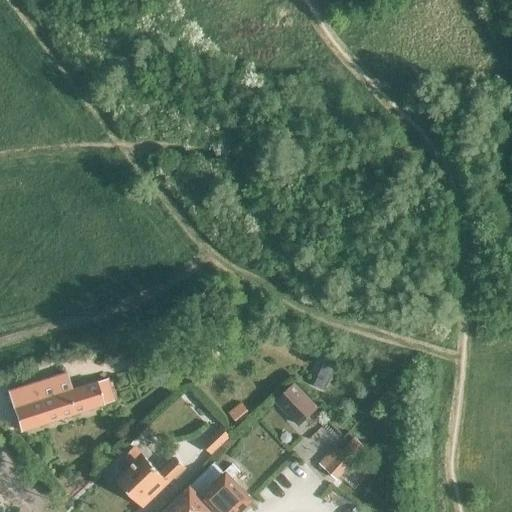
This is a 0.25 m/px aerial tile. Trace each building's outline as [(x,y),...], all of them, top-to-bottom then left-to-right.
[(65,373),(7,392),(12,408),(19,430),(113,401),(106,379),(71,390),(65,373)] [(293,384),(275,401),(298,425),(316,408),(293,384)] [(230,436),(221,427),(200,446),(209,456),(230,436)] [(319,463),(326,469),(336,479),(352,462),(342,452),(334,446),(319,463)] [(143,507),(183,468),(175,458),(159,474),(133,447),(124,456),(134,466),(118,481),(143,507)] [(237,511),(250,499),(231,480),(239,472),(231,464),(223,472),(214,463),(162,511),(237,511)]
